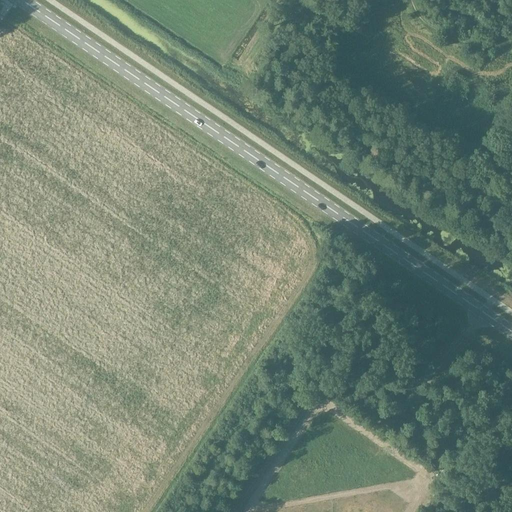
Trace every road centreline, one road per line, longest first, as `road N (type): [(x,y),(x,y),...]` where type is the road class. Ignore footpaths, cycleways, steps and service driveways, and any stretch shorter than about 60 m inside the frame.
road 1 (secondary): [(511,332),(21,0)]
road 2 (track): [(511,59),(477,66),(435,51),(404,24),(397,0)]
